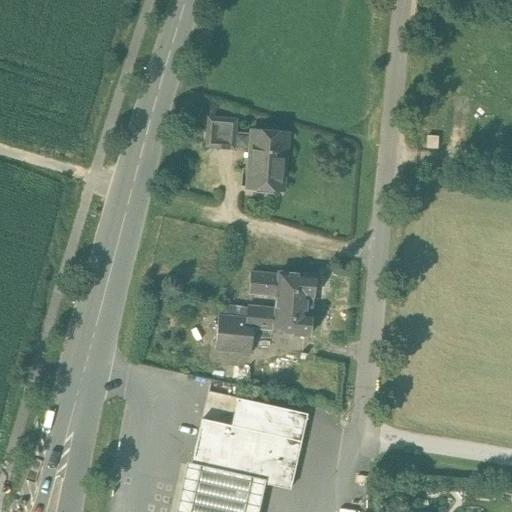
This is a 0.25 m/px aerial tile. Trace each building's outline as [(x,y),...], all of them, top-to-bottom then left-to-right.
[(236,120),(209,118),(206,146),(233,149),(236,120)] [(288,133),(251,130),(247,188),(283,191),(288,133)] [(246,320),(218,317),(215,348),(251,352),(253,328),(273,330),(273,332),(309,336),(315,276),(279,272),(278,275),(251,272),(249,293),(276,296),(275,309),(248,306),(246,320)] [(227,421),(233,396),(211,391),(205,416),(227,421)] [(307,414),(238,398),(231,426),(202,419),(192,463),(191,467),(265,483),(290,489),(307,414)] [(191,467),(192,463),(186,462),(174,511),(258,511),(265,483),(191,467)]
